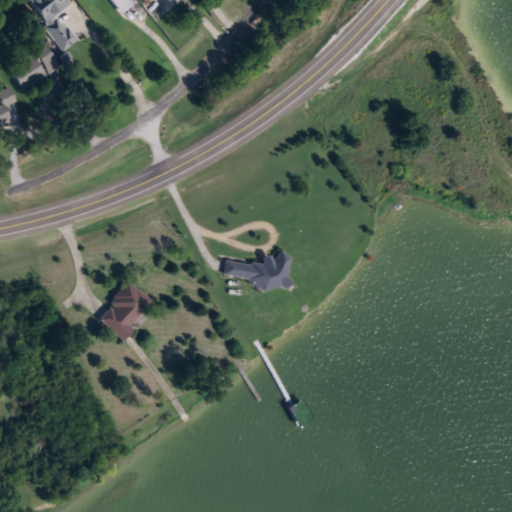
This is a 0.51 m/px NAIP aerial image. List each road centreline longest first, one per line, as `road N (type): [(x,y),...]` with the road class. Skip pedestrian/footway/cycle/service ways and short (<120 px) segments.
road 1 (secondary): [(377,0),(341,42),(227,134),(127,189),(0,226)]
road 2 (residential): [(258,0),(186,80),(115,138),(9,191)]
